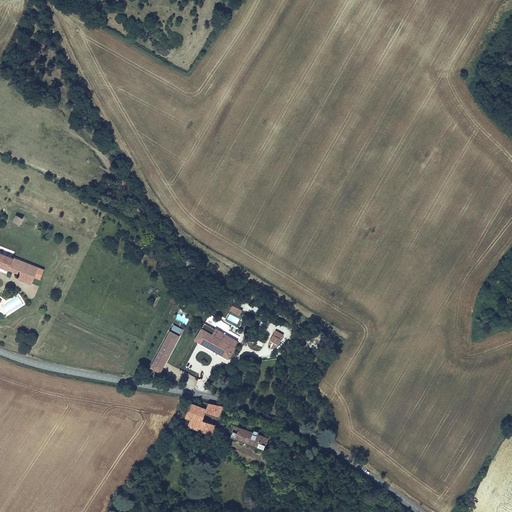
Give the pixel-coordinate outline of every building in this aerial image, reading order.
[(18,224),(22,217),(15,213),(12,220),(18,224)] [(0,267),(18,275),(16,279),(24,282),(30,266),(0,254),(0,267)] [(30,266),(24,282),(31,285),(37,269),(30,266)] [(240,315),(243,310),(233,305),(230,310),(240,315)] [(187,323),(188,318),(177,315),(176,320),(187,323)] [(180,334),(183,329),(173,324),(170,329),(180,334)] [(235,341),(203,324),(200,329),(214,337),(215,334),(220,337),(219,339),(233,347),(235,341)] [(200,329),(194,340),(227,358),(233,347),(219,339),(220,337),(215,334),(214,337),(200,329)] [(176,341),(178,336),(169,331),(150,367),(159,373),(176,341)] [(280,337),(274,334),(272,336),(273,336),(270,341),(274,344),(277,340),(278,341),(280,337)] [(205,380),(199,378),(197,386),(204,387),(205,380)] [(204,414),(217,418),(220,408),(216,407),(207,404),(205,410),(189,405),(186,414),(184,414),(183,416),(180,415),(180,413),(178,413),(175,416),(180,418),(180,416),(186,418),(186,420),(190,421),(187,429),(211,437),(214,427),(201,423),(204,414)] [(264,451),(268,439),(266,438),(256,435),(258,432),(253,430),(252,433),(233,426),(229,438),(264,451)]
